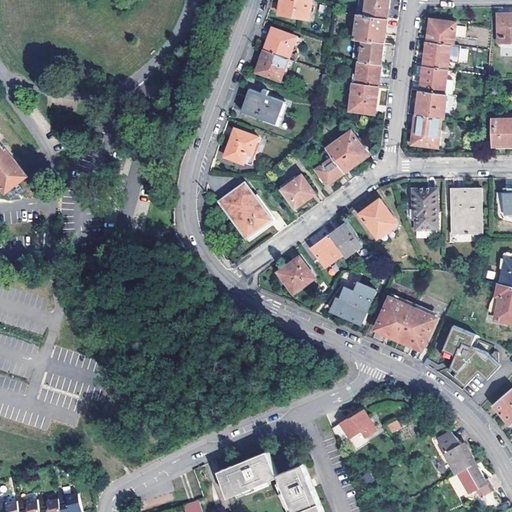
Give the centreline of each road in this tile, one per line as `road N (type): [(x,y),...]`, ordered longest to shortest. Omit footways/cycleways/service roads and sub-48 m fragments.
road 1 (residential): [(253,0),(194,159),(187,202),(196,245),(226,282)]
road 2 (residential): [(171,467),(354,387),(378,359)]
road 3 (residential): [(226,282),(389,168)]
road 4 (residential): [(378,359),(456,405),(511,478)]
road 5 (residential): [(226,282),(378,359)]
road 6 (residential): [(389,168),(413,0)]
road 7 (residential): [(389,168),(511,165)]
